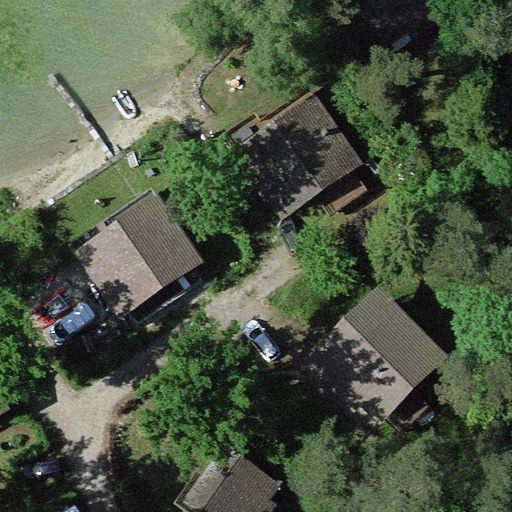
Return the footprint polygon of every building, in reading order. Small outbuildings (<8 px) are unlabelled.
[(349,0),(386,51),(458,0),(349,0)] [(309,93),(225,150),(277,227),(361,170),(309,93)] [(157,206),(77,260),(121,324),(200,271),(157,206)] [(378,305),(312,373),(380,439),(446,372),(378,305)] [(224,457),(189,511),(264,511),(278,491),(224,457)]
